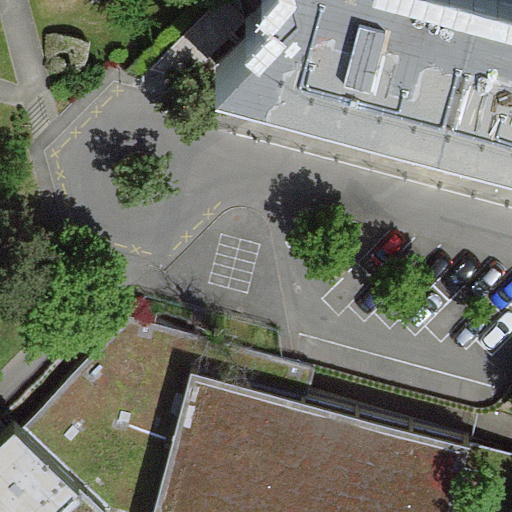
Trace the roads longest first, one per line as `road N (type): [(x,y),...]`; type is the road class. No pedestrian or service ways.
road 1 (residential): [(203,164),(511,236)]
road 2 (residential): [(78,154),(81,193),(92,210),(107,223),(145,232),(181,217),(194,202),(203,164)]
road 3 (residential): [(203,164),(187,127),(152,107),(114,111),(78,154)]
